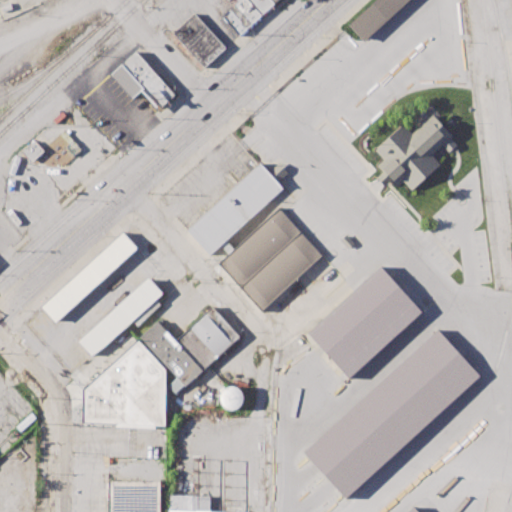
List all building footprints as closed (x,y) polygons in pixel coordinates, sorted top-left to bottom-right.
[(271,0),(275,4),(267,11),(255,22),(242,33),(239,37),(222,16),(238,1),(237,0),(271,0)] [(377,0),(349,26),(364,41),(408,0),(377,0)] [(195,14),(226,48),(204,69),(173,34),(195,14)] [(136,52),(174,96),(159,109),(143,92),(134,100),(111,75),(136,52)] [(375,148),(405,122),(413,132),(433,115),(459,145),(448,154),(440,146),(432,153),(442,165),(411,192),(402,181),(396,187),(391,180),(386,185),(379,177),(383,173),(378,167),(386,160),(375,148)] [(34,142),(44,152),(31,163),(22,153),(34,142)] [(260,165),(188,232),(210,255),(282,188),(260,165)] [(220,264),(278,210),(320,255),(262,309),(220,264)] [(40,307),(122,232),(136,247),(54,322),(40,307)] [(381,268),(309,333),(349,379),(421,315),(381,268)] [(76,340),(148,277),(162,293),(91,357),(76,340)] [(175,341),(212,306),(240,336),(202,370),(175,341)] [(157,323),(141,338),(185,386),(202,370),(175,341),(157,323)] [(303,448),(438,328),(481,376),(346,496),(303,448)] [(82,388),(137,339),(165,371),(164,425),(82,423),(82,388)] [(184,386),(175,377),(167,386),(175,394),(184,386)] [(108,511),(108,480),(160,480),(160,511),(108,511)] [(167,511),(168,494),(211,494),(211,511),(250,511),(167,511)]
